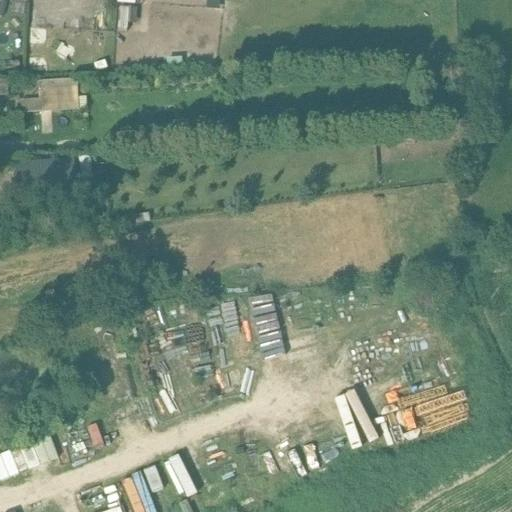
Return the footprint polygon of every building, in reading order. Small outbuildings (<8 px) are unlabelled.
[(117,29),(134,30),(135,8),(118,7),(117,29)] [(38,97),(23,98),(24,115),(79,111),(77,83),(38,86),(38,97)] [(16,165),(18,189),(73,185),(71,160),(16,165)] [(117,283),(141,282),(140,268),(116,269),(117,283)] [(153,278),(168,279),(168,268),(153,268),(153,278)] [(163,511),(153,484),(141,488),(149,511),(163,511)] [(124,511),(119,496),(104,501),(107,511),(124,511)] [(45,511),(43,502),(1,511),(45,511)] [(70,511),(67,502),(53,507),(54,511),(70,511)]
